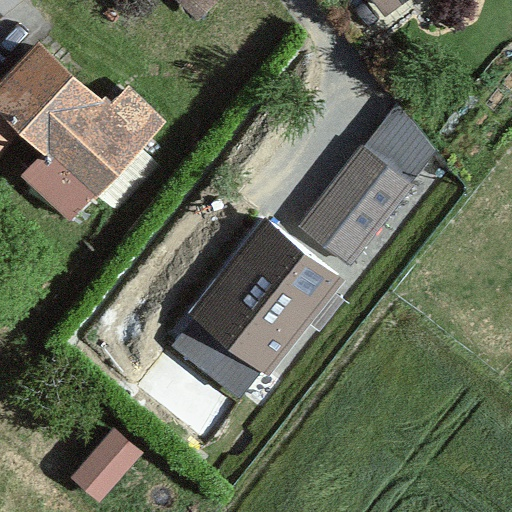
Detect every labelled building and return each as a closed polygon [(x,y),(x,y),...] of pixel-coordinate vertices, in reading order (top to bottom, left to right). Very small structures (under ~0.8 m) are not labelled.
[(178,0),(199,18),(214,0),(178,0)] [(375,0),(386,14),(405,0),(375,0)] [(107,213),(165,153),(147,136),(165,116),(125,80),(108,99),(38,32),(0,70),(0,110),(19,127),(38,146),(18,167),(68,216),(88,195),(107,213)] [(0,148),(19,127),(0,110),(0,148)] [(349,261),(410,183),(358,142),(296,220),(349,261)] [(187,305),(266,367),(341,272),(263,210),(187,305)] [(100,499),(143,447),(112,421),(68,472),(100,499)]
